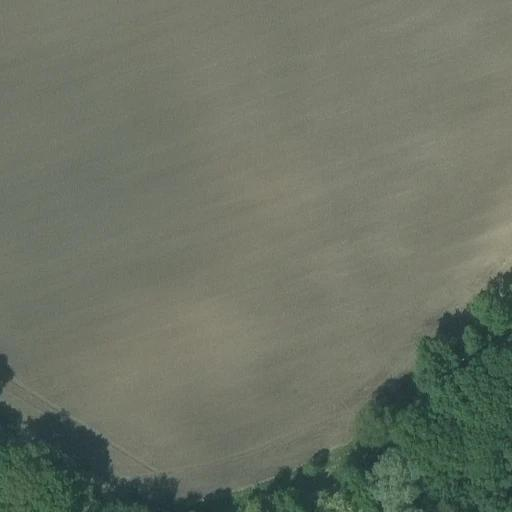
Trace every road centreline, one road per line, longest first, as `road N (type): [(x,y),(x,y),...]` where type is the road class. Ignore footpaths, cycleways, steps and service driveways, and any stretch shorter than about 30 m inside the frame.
road 1 (track): [(511,313),(401,427),(344,469),(214,511)]
road 2 (track): [(131,511),(0,444)]
